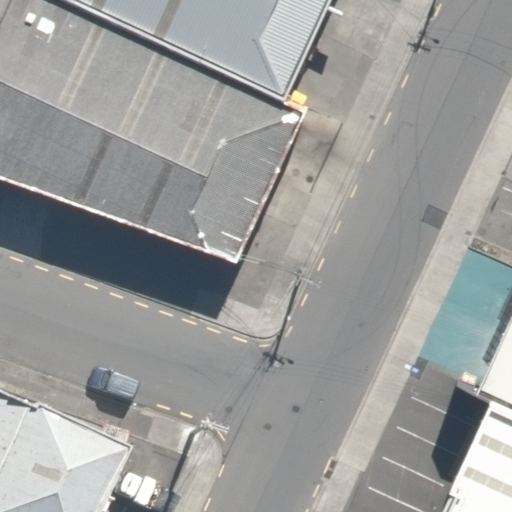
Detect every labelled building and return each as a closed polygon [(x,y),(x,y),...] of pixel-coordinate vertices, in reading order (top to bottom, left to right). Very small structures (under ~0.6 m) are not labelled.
[(286,102),(64,0),(0,0),(0,178),(233,263),(304,113),(286,102)] [(329,0),(64,0),(286,102),(329,0)] [(511,317),(476,396),(490,402),(511,412),(511,317)] [(0,511),(93,511),(123,450),(0,390),(0,511)] [(511,511),(511,412),(490,402),(438,511),(511,511)]
